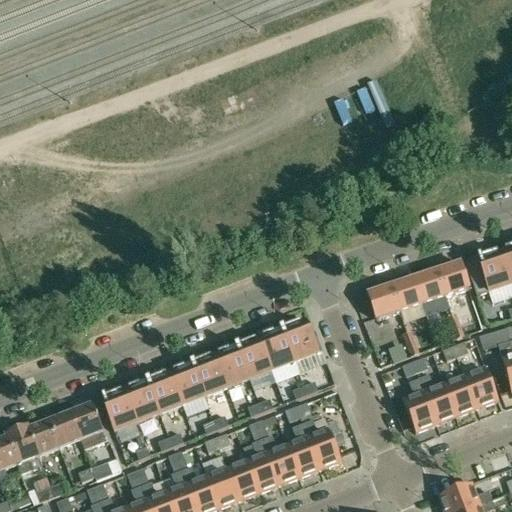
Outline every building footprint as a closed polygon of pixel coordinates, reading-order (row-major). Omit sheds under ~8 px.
[(511,249),(501,253),(511,284),(511,249)] [(478,262),(466,266),(478,300),(511,288),(511,284),(501,253),(478,261),(478,262)] [(176,275),(172,264),(152,271),(156,282),(176,275)] [(469,292),(461,266),(437,274),(446,300),(469,292)] [(437,274),(414,282),(423,308),(446,300),(437,274)] [(414,282),(392,289),(400,315),(423,308),(414,282)] [(376,324),(400,315),(392,289),(368,297),(376,324)] [(504,306),(511,303),(511,291),(501,294),(504,306)] [(447,321),(451,332),(461,328),(456,317),(447,321)] [(304,322),(281,331),(294,366),(322,355),(317,341),(312,343),(304,322)] [(456,343),(465,340),(461,328),(451,332),(456,343)] [(492,337),(481,340),(485,352),(494,349),(492,344),(507,339),(508,343),(511,342),(511,330),(495,335),(495,334),(491,335),(492,337)] [(281,331),(259,340),(272,374),(294,366),(281,331)] [(402,338),(406,349),(416,346),(411,334),(402,338)] [(259,340),(236,349),(250,383),(272,374),(259,340)] [(511,396),(511,395),(511,344),(509,346),(511,356),(511,360),(502,363),(511,396)] [(393,368),(420,357),(416,346),(406,349),(388,356),(393,368)] [(469,357),(464,346),(453,350),(457,362),(469,357)] [(236,349),(214,357),(227,392),(250,383),(236,349)] [(447,366),(457,362),(453,350),(442,354),(447,366)] [(214,357),(192,366),(205,400),(227,392),(214,357)] [(428,372),(424,361),(412,365),(417,377),(428,372)] [(381,378),(386,389),(417,377),(412,365),(381,378)] [(498,404),(486,372),(482,374),(478,365),(463,371),(467,380),(465,381),(477,412),(498,404)] [(169,375),(182,409),(205,400),(192,366),(169,375)] [(301,366),(267,382),(273,395),(308,379),(301,366)] [(169,375),(147,383),(160,418),(182,409),(169,375)] [(429,379),(419,383),(437,428),(457,420),(445,388),(434,392),(429,379)] [(465,381),(445,388),(457,420),(477,412),(465,381)] [(147,383),(124,392),(138,426),(160,418),(147,383)] [(415,436),(437,428),(419,383),(409,386),(415,400),(403,405),(415,436)] [(315,385),(303,390),(307,399),(318,394),(315,385)] [(303,390),(292,394),(296,403),(307,399),(303,390)] [(101,401),(114,435),(138,426),(124,392),(101,401)] [(270,402),(259,407),(262,416),(273,412),(270,402)] [(259,407),(247,411),(251,420),(262,416),(259,407)] [(318,438),(306,407),(296,411),(300,422),(320,474),(341,466),(329,434),(318,438)] [(107,445),(93,410),(85,413),(82,411),(70,416),(84,452),(85,454),(107,445)] [(296,411),(285,415),(289,426),(300,422),(296,411)] [(70,416),(49,424),(60,452),(69,449),(72,457),(84,452),(70,416)] [(311,419),(314,425),(321,423),(318,416),(311,419)] [(225,420),(214,424),(217,433),(229,429),(225,420)] [(289,426),(292,432),(297,446),(288,450),(300,482),(320,474),(300,422),(289,426)] [(326,426),(331,439),(332,439),(341,435),(336,423),(326,426)] [(49,424),(27,432),(39,461),(60,452),(49,424)] [(214,424),(203,428),(206,438),(217,433),(214,424)] [(269,441),(263,424),(256,426),(280,489),(300,482),(288,450),(282,436),(272,440),(269,441)] [(242,452),(247,466),(247,465),(259,497),(280,489),(256,426),(248,429),(255,446),(251,447),(252,449),(242,452)] [(27,432),(6,441),(17,469),(21,479),(42,470),(39,461),(27,432)] [(332,439),(336,450),(346,447),(342,435),(341,435),(332,439)] [(180,437),(169,441),(173,451),(184,446),(180,437)] [(226,438),(215,442),(219,453),(230,449),(226,438)] [(6,441),(0,443),(0,485),(1,487),(10,483),(6,474),(17,469),(6,441)] [(169,441),(158,446),(161,455),(173,451),(169,441)] [(215,442),(205,446),(209,457),(219,453),(215,442)] [(147,450),(136,454),(139,464),(150,459),(147,450)] [(189,472),(182,455),(175,458),(195,511),(218,511),(207,481),(197,485),(192,471),(189,472)] [(168,460),(175,477),(171,479),(176,493),(167,497),(172,511),(195,511),(175,458),(168,460)] [(106,463),(93,469),(96,478),(109,472),(110,474),(118,471),(113,461),(106,464),(106,463)] [(247,466),(227,473),(239,505),(259,497),(247,465),(247,466)] [(95,481),(92,471),(78,477),(82,486),(95,481)] [(511,471),(496,477),(499,486),(507,483),(507,485),(506,485),(510,496),(511,495),(511,471)] [(150,487),(144,472),(135,475),(149,511),(172,511),(167,497),(157,500),(152,486),(150,487)] [(218,511),(220,511),(239,505),(227,473),(207,481),(218,511)] [(127,478),(133,494),(131,494),(136,509),(126,511),(149,511),(135,475),(127,478)] [(28,497),(31,505),(32,505),(33,509),(54,501),(50,491),(51,490),(48,482),(37,486),(40,493),(28,497)] [(64,486),(51,490),(50,491),(54,501),(68,495),(64,486)] [(109,503),(103,487),(95,490),(103,511),(114,511),(111,502),(109,503)] [(471,487),(438,500),(442,511),(469,511),(491,504),(488,495),(476,500),(471,487)] [(86,494),(92,509),(90,510),(90,511),(103,511),(95,490),(86,494)] [(13,511),(31,505),(28,497),(8,505),(10,511),(13,511)] [(57,506),(58,511),(72,511),(68,502),(57,506)]
